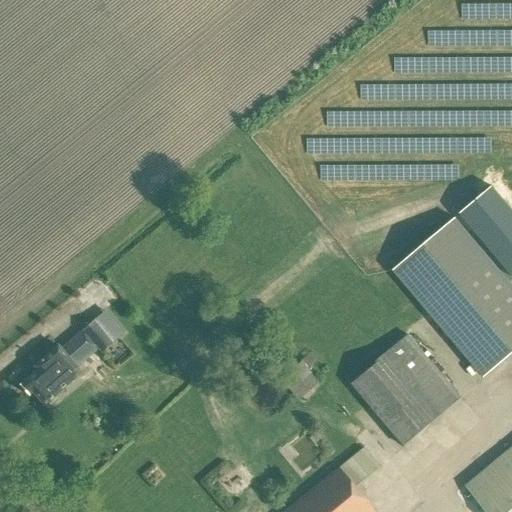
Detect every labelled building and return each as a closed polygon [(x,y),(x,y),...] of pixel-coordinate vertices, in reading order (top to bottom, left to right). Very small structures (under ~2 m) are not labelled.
[(511,210),(493,188),(461,215),(511,275),(511,210)] [(511,285),(459,223),(456,219),(395,271),(431,314),(484,378),(511,354),(511,285)] [(36,370),(18,385),(26,395),(30,392),(42,405),(80,373),(74,366),(89,353),(96,347),(100,353),(101,353),(112,343),(103,332),(93,321),(92,322),(60,350),(56,346),(48,353),(32,366),(36,370)] [(301,362),(291,370),(308,391),(318,383),(310,374),(311,374),(307,369),(310,366),(318,360),(311,352),(301,361),(301,362)] [(439,415),(388,354),(340,394),(393,455),(439,415)] [(381,466),(364,445),(280,511),(374,511),(375,511),(355,487),(381,466)] [(511,511),(511,451),(468,487),(487,511),(511,511)]
